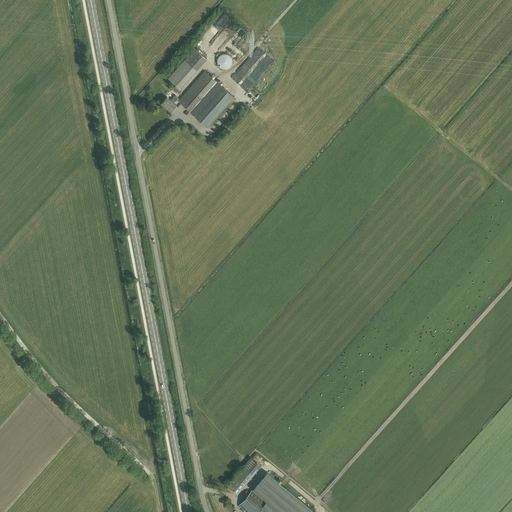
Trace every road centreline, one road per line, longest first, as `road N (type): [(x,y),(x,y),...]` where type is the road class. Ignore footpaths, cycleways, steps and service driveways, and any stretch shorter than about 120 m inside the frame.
road 1 (unclassified): [(206,511),(108,0)]
road 2 (secondary): [(187,511),(90,0)]
